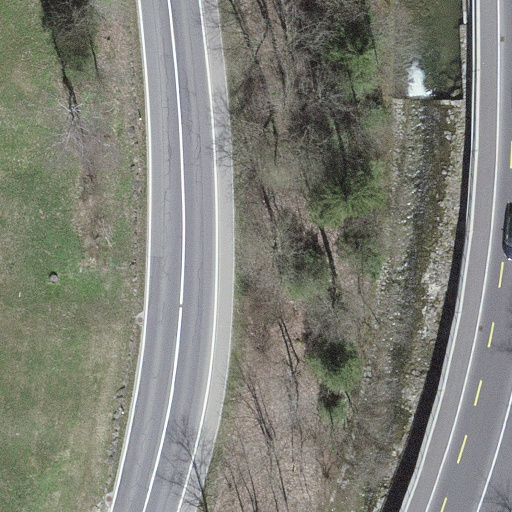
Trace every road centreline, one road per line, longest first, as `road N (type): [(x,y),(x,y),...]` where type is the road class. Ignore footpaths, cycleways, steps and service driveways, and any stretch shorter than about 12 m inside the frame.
road 1 (tertiary): [(166,0),(180,123),(183,327),(174,403),(145,511)]
road 2 (secondary): [(471,511),(511,377)]
